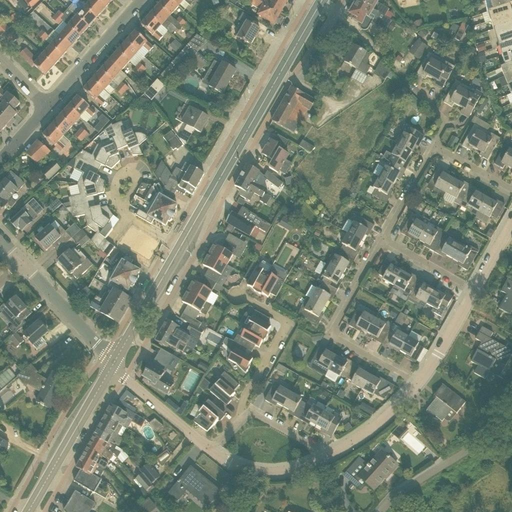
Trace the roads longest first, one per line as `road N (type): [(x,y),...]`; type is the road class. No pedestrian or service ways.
road 1 (secondary): [(179,248),(323,0)]
road 2 (residential): [(418,382),(336,336),(333,325),(381,239)]
road 3 (secondary): [(29,511),(112,364)]
road 4 (residential): [(381,511),(511,407)]
road 5 (residential): [(324,458),(250,411),(212,451)]
road 6 (unclassified): [(47,107),(141,0)]
road 7 (unclassified): [(112,364),(21,260)]
road 8 (secondary): [(112,364),(179,248)]
road 9 (residential): [(212,451),(112,364)]
road 10 (residential): [(179,248),(119,210),(114,187),(121,173),(136,168)]
road 11 (residential): [(418,382),(324,458)]
